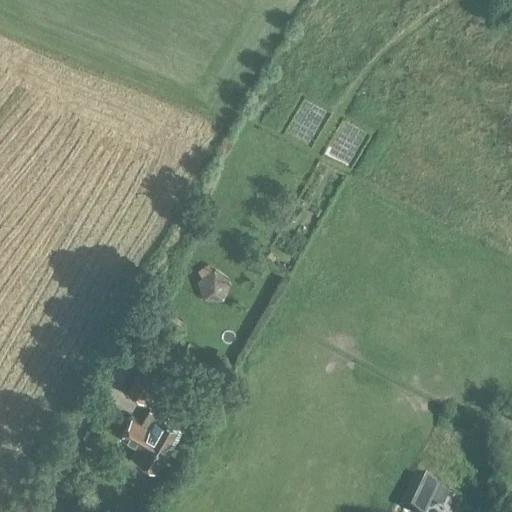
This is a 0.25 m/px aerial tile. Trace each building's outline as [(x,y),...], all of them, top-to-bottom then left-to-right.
[(202,283),(221,290),(226,275),(207,268),(202,283)] [(169,318),(156,340),(172,350),(185,328),(169,318)] [(158,377),(141,367),(140,366),(126,392),(144,403),(158,377)] [(132,457),(159,472),(184,429),(155,413),(147,427),(132,419),(121,438),(138,448),(132,457)] [(414,477),(403,501),(399,509),(405,511),(429,511),(440,487),(414,477)]
